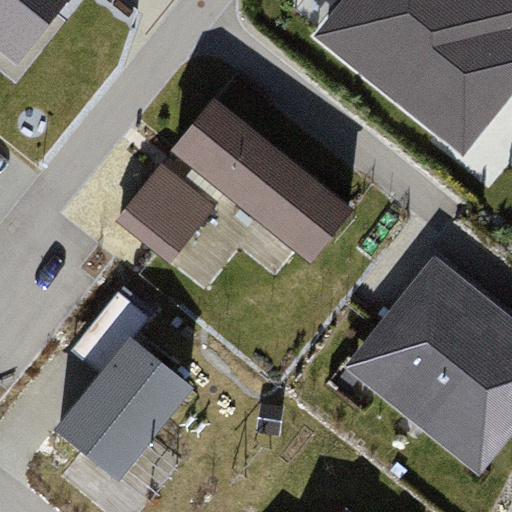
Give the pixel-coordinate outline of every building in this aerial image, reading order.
[(0,0),(0,41),(22,59),(69,0),(0,0)] [(357,0),(329,34),(362,62),(372,49),(413,85),(404,96),(443,128),(461,107),(482,123),(511,86),(511,36),(503,30),(511,18),(511,6),(503,0),(357,0)] [(353,211),(218,102),(179,150),(315,259),(353,211)] [(166,168),(124,220),(175,261),(217,209),(166,168)] [(511,420),(511,330),(441,272),(364,366),(456,440),(483,407),(507,427),(511,420)] [(135,341),(62,430),(121,477),(193,388),(135,341)]
